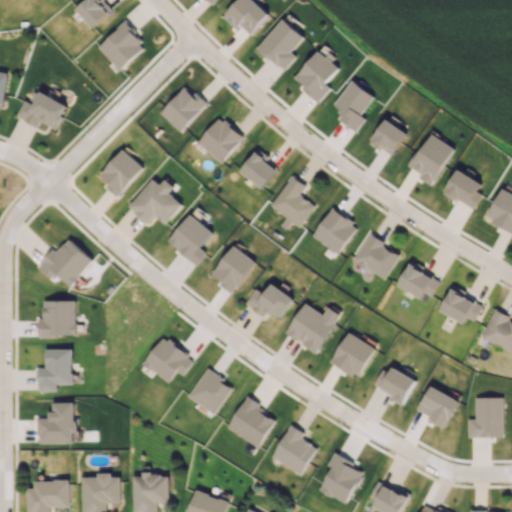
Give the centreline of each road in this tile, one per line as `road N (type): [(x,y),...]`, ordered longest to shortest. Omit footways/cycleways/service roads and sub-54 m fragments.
road 1 (residential): [(511,477),(454,476),(426,464),(279,374),(173,295),(49,182),(0,151)]
road 2 (residential): [(2,511),(2,268),(11,224),(193,38)]
road 3 (residential): [(157,0),(337,166),(511,275)]
